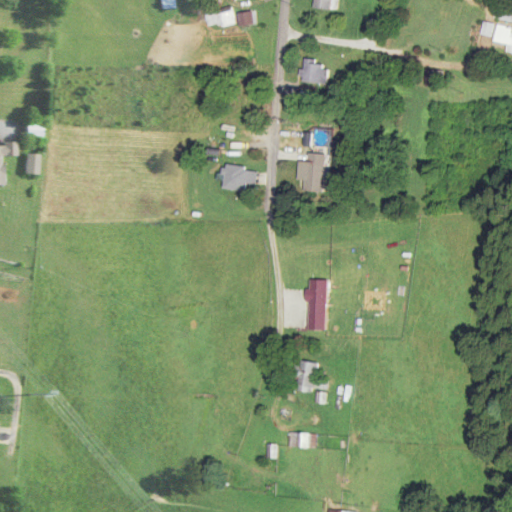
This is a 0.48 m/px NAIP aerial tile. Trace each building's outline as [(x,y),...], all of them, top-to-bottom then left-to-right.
[(204,17),(208,31),(234,23),(230,9),(204,17)] [(511,57),(511,31),(494,29),(492,44),(505,46),(504,56),(511,57)] [(329,65),(302,64),(301,84),(328,85),(329,65)] [(199,112),(209,112),(209,76),(199,76),(199,112)] [(38,142),(39,126),(23,124),(21,140),(38,142)] [(0,157),(14,158),(14,147),(0,146),(0,157)] [(305,193),(325,195),(327,155),(307,155),(305,193)] [(35,176),(35,156),(22,156),(22,176),(35,176)] [(247,185),(255,187),(257,171),(225,166),(221,190),(245,194),(247,185)] [(326,332),(325,282),(306,282),(307,332),(326,332)] [(313,395),(314,364),(296,364),(295,394),(313,395)] [(313,435),(288,435),(288,450),(313,450),(313,435)]
